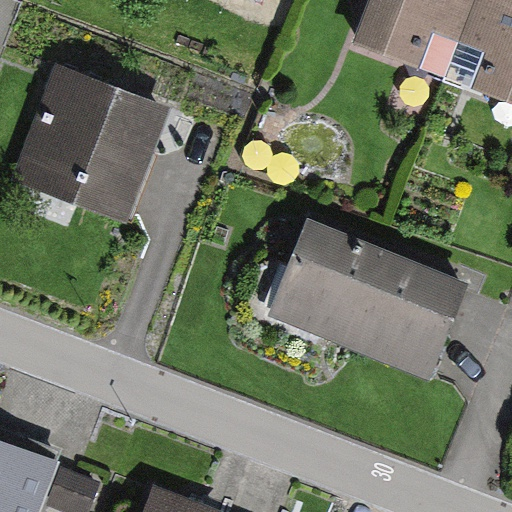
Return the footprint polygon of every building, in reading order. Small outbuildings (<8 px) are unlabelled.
[(511,0),(379,0),(361,50),(511,108),(511,0)] [(174,112),(58,73),(20,185),(135,225),(174,112)] [(469,285),(307,232),(277,324),(439,377),(469,285)] [(42,511),(59,465),(0,444),(0,511),(42,511)] [(203,511),(161,494),(153,511),(203,511)]
